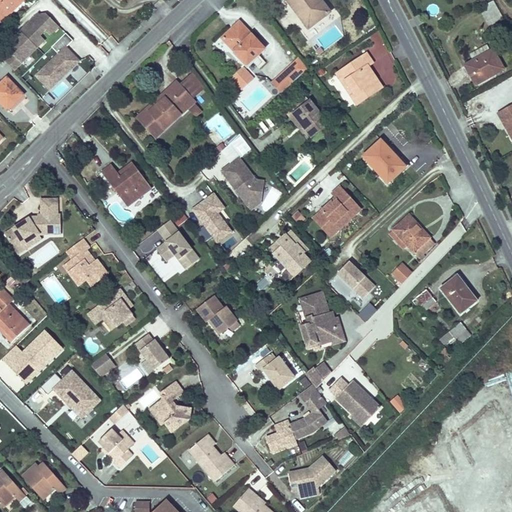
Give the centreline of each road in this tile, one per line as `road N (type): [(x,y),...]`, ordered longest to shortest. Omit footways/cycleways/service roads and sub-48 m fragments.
road 1 (residential): [(268,473),(235,434),(199,354),(42,147)]
road 2 (secondary): [(386,0),(511,254)]
road 3 (unclassified): [(198,511),(181,494),(93,487),(0,389)]
road 4 (unclassified): [(194,0),(42,147)]
road 5 (unknown): [(97,93),(171,192),(221,171)]
road 6 (unknown): [(170,22),(269,153)]
road 7 (unknown): [(461,147),(348,249)]
